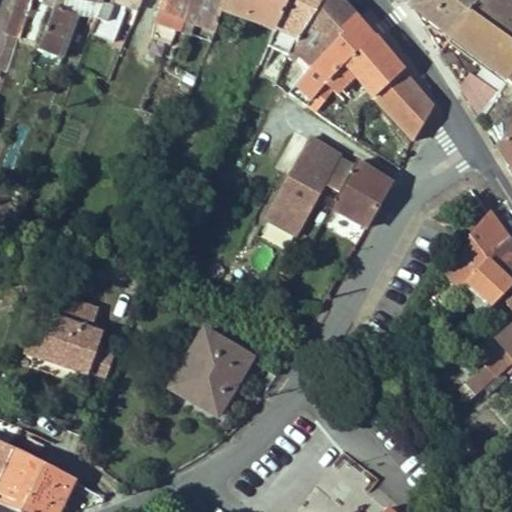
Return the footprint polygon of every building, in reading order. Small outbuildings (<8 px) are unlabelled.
[(16,0),(12,11),(26,18),(31,0),(16,0)] [(103,0),(66,0),(62,10),(53,7),(37,52),(56,59),(73,14),(96,19),(103,0)] [(141,0),(103,0),(96,19),(89,34),(111,44),(126,7),(137,11),(140,5),(141,0)] [(191,0),(160,0),(157,11),(152,39),(171,45),(177,30),(182,32),(185,23),(191,0)] [(222,0),(191,0),(185,23),(194,26),(214,31),(219,11),(222,0)] [(222,0),(219,11),(274,30),(287,0),(222,0)] [(287,0),(274,30),(296,41),(322,0),(287,0)] [(338,0),(322,0),(296,41),(292,49),(312,68),(353,16),(338,0)] [(413,9),(451,38),(469,14),(478,0),(416,0),(411,7),(413,9)] [(478,0),(469,14),(511,41),(511,5),(504,0),(478,0)] [(26,18),(12,11),(4,33),(18,39),(26,18)] [(451,38),(450,40),(506,82),(497,94),(470,75),(461,88),(499,150),(511,131),(511,53),(510,52),(511,48),(511,41),(469,14),(451,38)] [(312,68),(306,73),(288,94),(307,107),(313,99),(325,84),(326,83),(373,39),(353,16),(312,68)] [(194,26),(185,23),(182,32),(191,35),(194,26)] [(296,41),(274,30),(267,46),(287,57),(292,49),(296,41)] [(313,99),(307,107),(314,112),(332,90),(335,93),(353,75),(374,99),(401,73),(373,39),(326,83),(325,84),(313,99)] [(312,68),(292,49),(287,57),(306,73),(312,68)] [(432,109),(401,73),(374,99),(413,141),(432,109)] [(511,131),(499,150),(511,171),(511,131)] [(338,161),(339,160),(309,138),(264,218),(296,237),(324,187),(338,195),(352,169),(338,161)] [(391,184),(356,162),(352,169),(338,195),(330,208),(365,228),(391,184)] [(453,282),(459,290),(466,283),(488,259),(507,239),(489,213),(468,237),(470,241),(459,259),(445,273),(453,282)] [(510,276),(511,274),(511,245),(507,239),(488,259),(466,283),(491,307),(511,285),(511,284),(506,279),(510,276)] [(459,290),(485,313),(491,307),(466,283),(459,290)] [(61,298),(54,317),(40,359),(59,366),(62,359),(69,361),(66,368),(86,375),(96,348),(101,334),(89,330),(96,310),(61,298)] [(40,359),(54,317),(40,312),(25,354),(40,359)] [(475,396),(511,362),(511,323),(496,337),(503,346),(482,365),(486,369),(467,386),(475,396)] [(217,417),(251,359),(204,331),(170,389),(217,417)] [(86,375),(105,382),(115,355),(96,348),(86,375)] [(69,361),(62,359),(59,366),(66,368),(69,361)] [(401,366),(397,371),(402,376),(407,371),(401,366)] [(460,392),(468,402),(475,396),(467,386),(460,392)] [(456,439),(448,443),(452,450),(459,447),(456,439)] [(18,454),(0,446),(0,506),(13,511),(57,511),(72,482),(18,454)]
